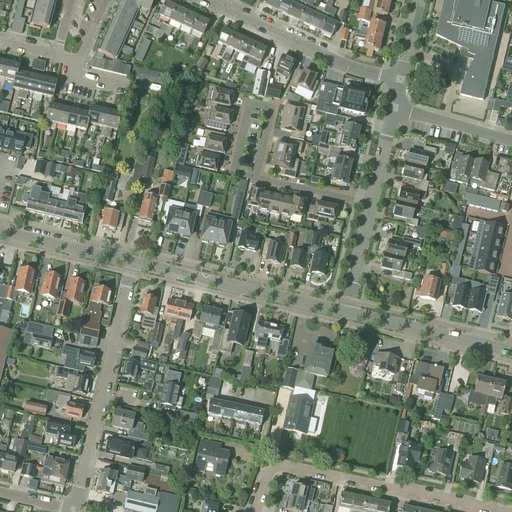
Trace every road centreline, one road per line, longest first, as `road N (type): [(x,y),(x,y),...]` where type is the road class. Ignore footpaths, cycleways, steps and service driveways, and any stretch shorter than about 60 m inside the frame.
road 1 (residential): [(74,509),(131,264)]
road 2 (residential): [(494,511),(272,462)]
road 3 (tertiary): [(346,314),(131,264)]
road 4 (residential): [(400,81),(208,0)]
road 5 (tertiary): [(511,352),(346,314)]
road 6 (tertiary): [(131,264),(0,232)]
road 7 (residential): [(511,141),(392,108)]
